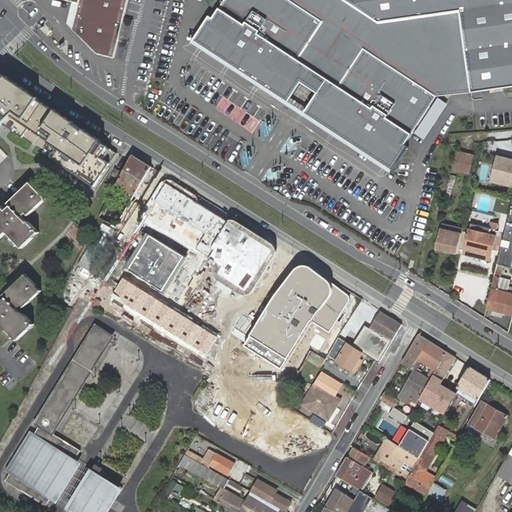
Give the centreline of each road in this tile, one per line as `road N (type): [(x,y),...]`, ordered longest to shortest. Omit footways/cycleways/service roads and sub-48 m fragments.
road 1 (secondary): [(511,345),(103,95),(5,9)]
road 2 (secondary): [(0,48),(63,97),(417,321)]
road 3 (residential): [(417,321),(307,511)]
